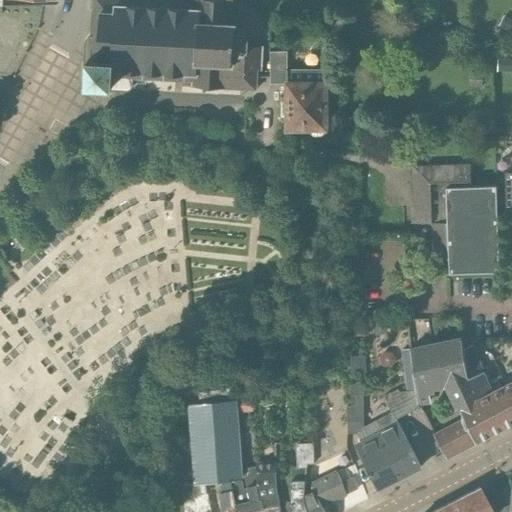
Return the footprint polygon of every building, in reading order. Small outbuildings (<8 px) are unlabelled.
[(259,72),(261,46),(246,45),(247,38),(237,31),(237,25),(233,25),(234,2),(167,0),(93,0),(91,36),(84,43),(82,62),(87,67),(85,86),(104,86),(108,91),(124,92),(131,85),(132,83),(143,84),(144,79),(181,82),(180,87),(255,92),(256,72),(259,72)] [(288,69),(287,52),(270,52),(271,84),(288,85),(288,98),(282,98),(282,118),(288,118),(288,131),(310,130),(315,135),(324,135),(327,132),(329,132),(329,81),(327,81),(327,69),(288,69)] [(472,187),(471,164),(414,166),(415,208),(411,208),(412,224),(432,224),(432,261),(449,258),(450,263),(451,263),(451,274),(500,272),(497,186),(472,187)] [(378,336),(392,335),(392,324),(378,324),(378,336)] [(359,339),(374,338),(374,329),(359,329),(359,339)] [(410,348),(417,400),(419,403),(430,401),(428,387),(450,383),(466,417),(451,425),(463,450),(477,442),(477,441),(511,422),(511,398),(506,386),(493,392),(474,345),(465,348),(463,338),(410,348)] [(411,409),(419,403),(417,400),(410,348),(402,350),(408,391),(407,391),(409,406),(411,409)] [(353,406),(364,406),(364,385),(352,385),(353,406)] [(283,389),(253,390),(253,403),(283,401),(283,389)] [(399,392),(398,389),(384,397),(392,412),(380,419),(380,434),(402,477),(423,466),(398,419),(411,409),(409,406),(407,391),(399,392)] [(210,484),(229,481),(242,480),(242,469),(236,400),(188,404),(194,485),(210,484)] [(364,406),(353,406),(347,406),(348,434),(358,433),(362,441),(357,443),(361,449),(380,488),(402,477),(380,434),(380,419),(363,428),(364,406)] [(447,458),(463,450),(451,425),(434,434),(447,458)] [(311,511),(305,495),(306,480),(307,464),(314,464),(314,444),(299,445),(300,468),(292,468),(293,503),(284,506),(285,511),(311,511)] [(281,511),(277,487),(277,464),(258,465),(258,467),(261,498),(263,498),(264,511),(281,511)] [(261,498),(258,467),(242,469),(242,480),(229,481),(231,490),(237,511),(264,511),(263,498),(261,498)] [(314,491),(305,495),(311,511),(325,511),(323,506),(348,494),(358,489),(354,477),(343,483),(337,470),(311,483),(314,491)] [(214,511),(212,496),(210,484),(194,485),(185,486),(186,511),(214,511)] [(468,511),(491,511),(480,488),(462,498),(468,511)] [(237,511),(231,490),(220,493),(221,496),(223,511),(237,511)] [(468,511),(462,498),(439,510),(440,511),(468,511)]
